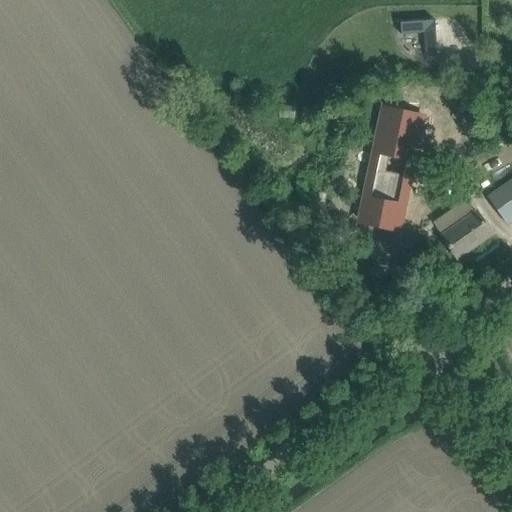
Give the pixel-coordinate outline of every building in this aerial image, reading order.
[(435,20),(400,23),(401,35),(424,33),(425,56),(437,55),(435,20)] [(396,118),(427,124),(430,108),(399,103),(396,118)] [(295,119),(295,107),(280,105),(279,118),(295,119)] [(302,128),(315,129),(316,107),(303,106),(302,128)] [(511,221),(511,179),(487,196),(507,225),(511,221)] [(492,235),(481,219),(476,211),(441,235),(458,259),(492,235)]
